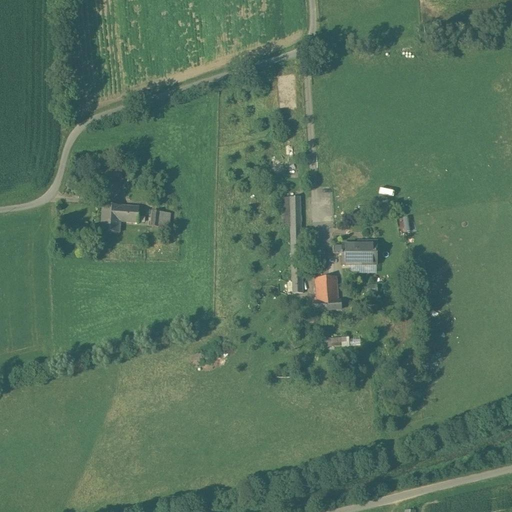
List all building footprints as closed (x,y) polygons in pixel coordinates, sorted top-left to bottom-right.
[(123,163),(104,162),(103,178),(122,179),(123,163)] [(121,207),(103,206),(101,232),(119,233),(120,222),(121,207)] [(139,209),(121,207),(120,222),(138,224),(139,209)] [(153,211),(152,226),(171,227),(172,212),(153,211)] [(301,263),(301,232),(292,232),(292,263),(301,263)] [(365,245),(341,245),(341,247),(333,247),(334,255),(341,254),(341,257),(342,257),(342,266),(376,266),(376,243),(365,243),(365,245)] [(301,263),(292,263),(293,295),(302,294),(301,263)] [(337,277),(316,278),(318,303),(316,303),(316,312),(341,310),(341,301),(339,301),(337,277)] [(337,340),(333,340),(333,346),(348,346),(348,338),(337,338),(337,340)] [(293,368),(276,370),(277,379),(294,377),(293,368)]
